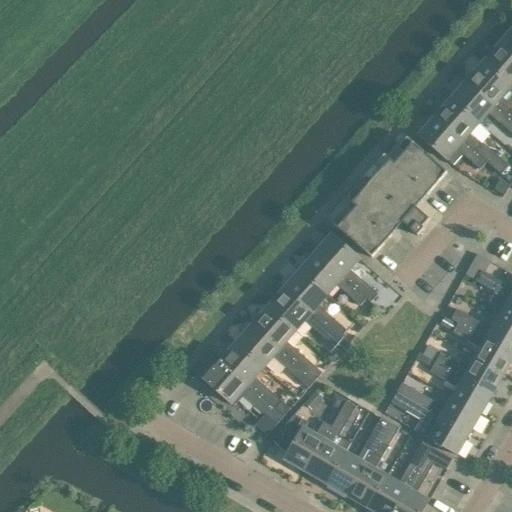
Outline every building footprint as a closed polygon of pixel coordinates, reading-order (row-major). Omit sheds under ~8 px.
[(506,30),(497,41),(511,54),(511,29),(509,32),(506,30)] [(489,55),(483,62),(508,83),(511,78),(511,54),(497,41),(487,52),(489,55)] [(474,66),(465,77),(511,118),(511,104),(510,103),(511,101),(511,86),(508,83),(483,62),(477,68),(474,66)] [(458,91),(452,98),(476,119),(485,109),(511,132),(511,118),(465,77),(455,88),(458,91)] [(443,102),(433,113),(473,147),(485,158),(499,170),(505,162),(479,140),(467,129),(476,119),(452,98),(445,104),(443,102)] [(426,127),(419,134),(451,162),(459,152),(462,152),(477,166),(485,158),(473,147),(433,113),(423,124),(426,127)] [(338,209),(329,219),(369,255),(389,232),(385,228),(420,188),(424,192),(444,169),(410,139),(404,134),(395,144),(401,149),(392,160),(381,151),(372,161),(378,166),(358,189),(352,184),(343,194),(354,203),(344,214),(338,209)] [(500,176),(493,187),(500,190),(506,180),(500,176)] [(413,203),(399,219),(415,233),(422,225),(420,224),(427,216),(413,203)] [(323,239),(313,250),(364,295),(368,299),(375,291),(347,266),(356,255),(332,234),(325,241),(323,239)] [(306,263),(300,270),(324,292),(333,281),(357,303),(364,295),(313,250),(303,261),(306,263)] [(479,267),(473,278),(492,289),(492,288),(511,299),(511,286),(511,287),(479,267)] [(291,275),(281,286),(337,335),(344,327),(315,302),(324,292),(300,270),(294,277),(291,275)] [(274,299),(268,306),(293,328),(302,317),(330,343),(337,335),(281,286),(271,297),(274,299)] [(492,289),(486,298),(500,306),(495,316),(511,326),(511,299),(492,288),(492,289)] [(259,311),(250,322),(313,377),(320,370),(283,338),(293,328),(268,306),(262,313),(259,311)] [(454,306),(448,316),(454,320),(455,320),(511,352),(511,326),(495,316),(489,326),(454,306)] [(442,313),(437,321),(449,328),(454,320),(448,316),(442,313)] [(455,320),(450,329),(477,345),(472,355),(501,373),(511,353),(511,352),(455,320)] [(242,335),(236,342),(261,364),(270,353),(306,385),(313,377),(250,322),(240,333),(242,335)] [(228,347),(218,358),(281,413),(288,406),(252,374),(261,364),(236,342),(230,349),(228,347)] [(438,349),(432,359),(490,392),(501,373),(472,355),(466,365),(438,349)] [(417,350),(414,355),(429,364),(427,369),(455,385),(449,395),(478,412),(490,392),(432,359),(417,350)] [(209,362),(195,378),(209,389),(212,386),(231,403),(240,393),(262,412),(253,422),(264,432),(281,413),(218,358),(212,365),(209,362)] [(400,380),(394,389),(467,432),(478,412),(449,395),(443,405),(400,380)] [(332,389),(328,396),(330,403),(337,407),(343,396),(332,389)] [(394,389),(388,399),(418,416),(412,427),(426,435),(455,452),(467,432),(394,389)] [(344,398),(338,409),(347,414),(353,403),(344,398)] [(330,423),(304,468),(316,476),(318,472),(326,477),(343,449),(348,439),(339,433),(338,430),(347,414),(338,409),(337,409),(329,423),(330,423)] [(292,411),(269,437),(285,451),(284,453),(293,458),(291,461),(304,468),(330,423),(329,423),(321,418),(313,432),(302,425),(305,419),(292,411)] [(343,449),(326,477),(334,482),(332,485),(345,492),(387,420),(379,415),(355,456),(343,449)] [(387,420),(345,492),(358,500),(360,497),(368,501),(384,473),(372,466),(396,425),(387,420)] [(384,473),(368,501),(376,506),(374,509),(379,511),(389,511),(429,444),(420,439),(396,480),(384,473)] [(429,444),(389,511),(417,511),(426,498),(414,490),(432,459),(445,466),(450,456),(438,449),(429,444)]
